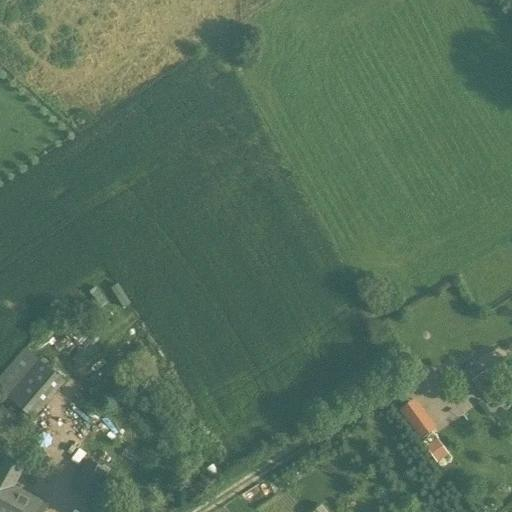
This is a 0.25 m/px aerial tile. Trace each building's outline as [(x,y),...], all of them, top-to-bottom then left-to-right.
[(38,361),(6,399),(33,421),(65,383),(38,361)] [(483,365),(467,376),(486,403),(502,392),(483,365)] [(412,396),(395,408),(419,440),(435,428),(412,396)] [(422,447),(434,463),(447,454),(435,438),(422,447)] [(43,511),(47,505),(14,487),(24,469),(3,459),(0,464),(0,511),(43,511)] [(87,460),(71,490),(92,501),(109,471),(87,460)]
